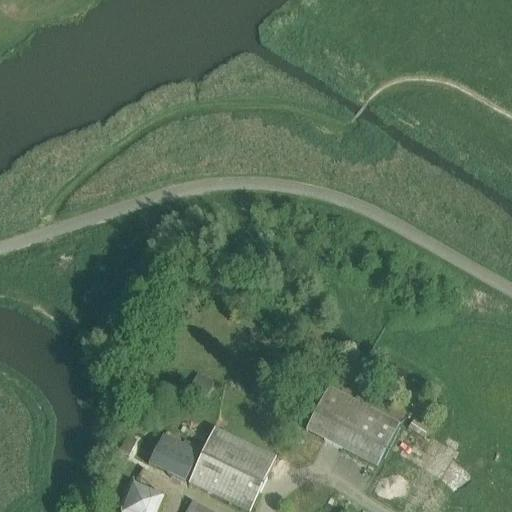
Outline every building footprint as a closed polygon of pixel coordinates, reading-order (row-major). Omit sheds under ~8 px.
[(399,427),(330,391),(308,434),(379,471),(399,427)] [(239,511),(253,511),(277,459),(217,430),(190,487),(239,511)] [(149,467),(186,484),(200,455),(163,438),(149,467)] [(135,445),(127,442),(121,453),(130,457),(135,445)] [(158,511),(163,501),(133,489),(123,511),(158,511)]
